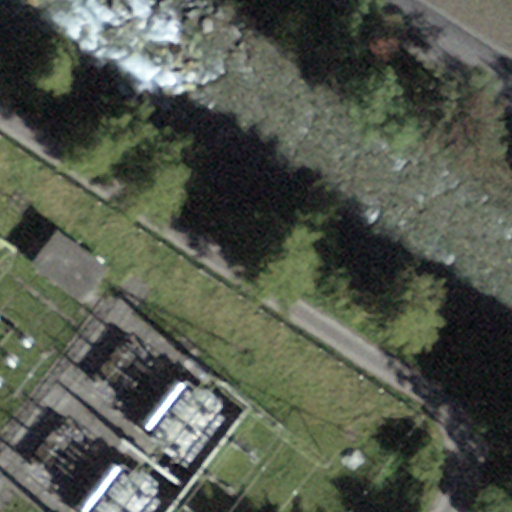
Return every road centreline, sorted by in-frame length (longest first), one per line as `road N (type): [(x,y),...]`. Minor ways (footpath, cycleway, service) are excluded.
road 1 (track): [(435,511),(467,467),(457,420),(0,115)]
road 2 (track): [(381,0),(511,80)]
